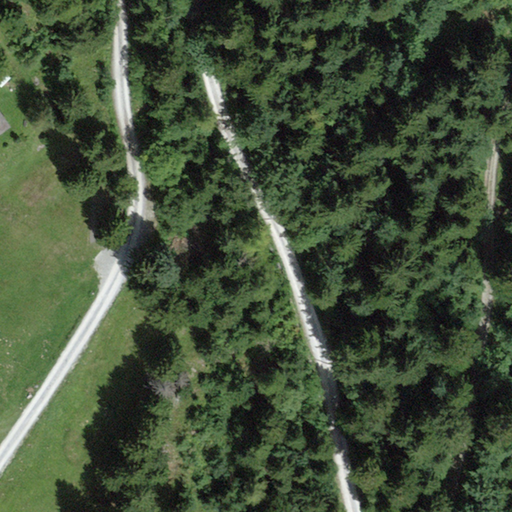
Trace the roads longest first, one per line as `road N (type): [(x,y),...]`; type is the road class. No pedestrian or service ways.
road 1 (track): [(345,511),(340,450),(300,295),(244,169),(192,0)]
road 2 (track): [(112,0),(127,121),(123,256),(85,335),(0,464)]
road 3 (track): [(443,511),(511,135)]
